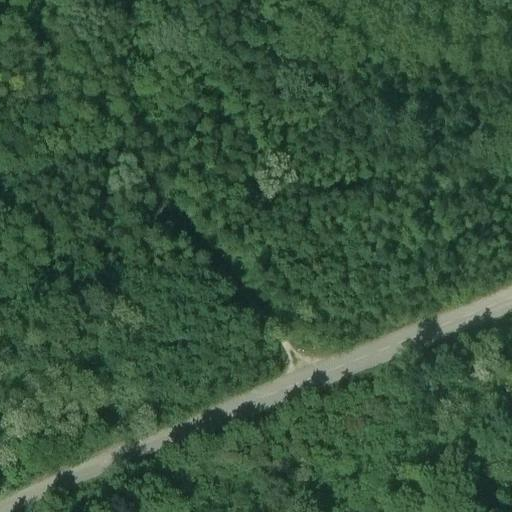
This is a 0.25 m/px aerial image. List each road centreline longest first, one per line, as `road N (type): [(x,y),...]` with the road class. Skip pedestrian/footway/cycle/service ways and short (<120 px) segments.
road 1 (track): [(0,509),(308,379)]
road 2 (track): [(308,379),(511,297)]
